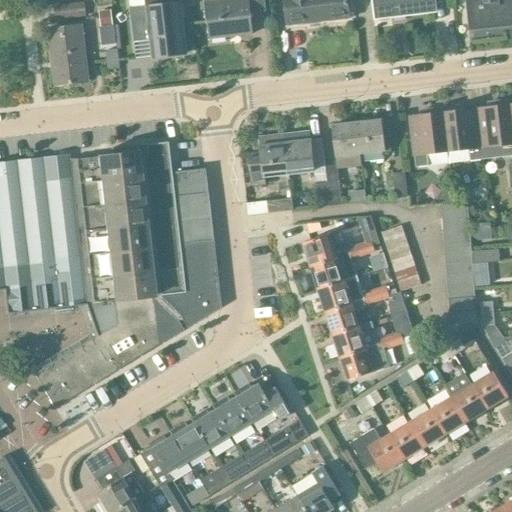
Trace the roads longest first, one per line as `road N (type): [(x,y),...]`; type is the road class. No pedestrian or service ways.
road 1 (residential): [(35,464),(243,340),(215,111)]
road 2 (residential): [(215,111),(252,97),(511,69)]
road 3 (residential): [(0,125),(171,105),(215,111)]
